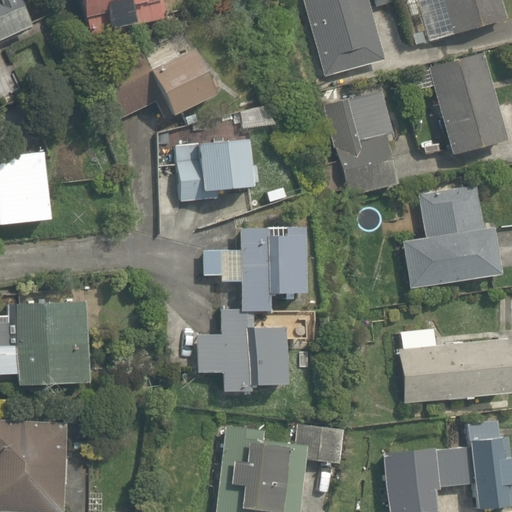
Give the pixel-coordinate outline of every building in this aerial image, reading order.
[(0,0),(0,47),(44,30),(31,0),(0,0)] [(175,22),(169,0),(82,0),(91,40),(175,22)] [(389,58),(373,0),(304,0),(324,75),(389,58)] [(511,18),(506,0),(417,0),(430,44),(511,20),(511,18)] [(169,98),(181,119),(222,96),(196,50),(115,95),(129,121),(169,98)] [(511,139),(487,53),(427,70),(453,157),(511,139)] [(407,181),(387,91),(329,104),(349,194),(407,181)] [(210,195),(259,193),(257,139),(177,141),(179,203),(211,202),(210,195)] [(0,155),(0,228),(50,224),(44,152),(0,155)] [(411,286),(503,277),(498,228),(484,230),(480,187),(422,192),(426,233),(406,235),(411,286)] [(225,276),(225,285),(247,284),(248,308),(280,307),(280,292),(294,292),(295,310),(316,309),(313,225),(245,227),(246,250),(205,251),(206,277),(225,276)] [(21,389),(99,386),(97,302),(19,304),(20,321),(0,321),(0,378),(21,378),(21,389)] [(227,375),(228,394),(262,392),(262,388),(291,386),(288,327),(259,328),(258,312),(225,313),(225,333),(200,334),(202,376),(227,375)] [(511,340),(442,344),(442,328),(401,330),(405,405),(511,399),(511,340)] [(70,511),(76,426),(0,421),(0,511),(70,511)] [(335,466),(338,434),(298,430),(297,445),(269,443),(270,429),(225,424),(217,511),(310,511),(315,464),(335,466)] [(381,455),(386,511),(441,511),(446,511),(444,491),(472,488),(474,511),(477,511),(511,508),(511,490),(507,442),(381,455)]
